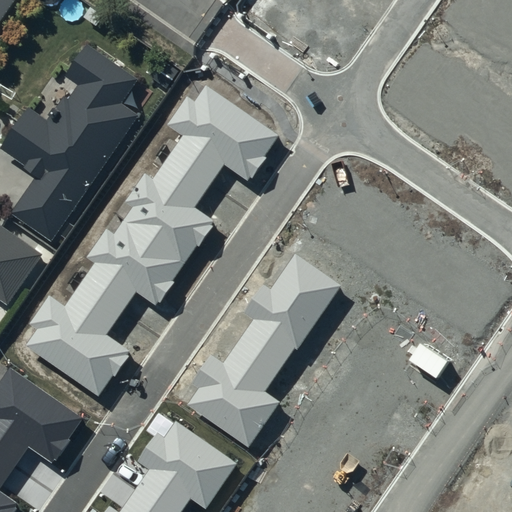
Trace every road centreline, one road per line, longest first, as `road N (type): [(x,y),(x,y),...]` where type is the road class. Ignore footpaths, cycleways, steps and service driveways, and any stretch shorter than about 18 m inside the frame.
road 1 (residential): [(45,511),(335,94)]
road 2 (residential): [(335,94),(511,220)]
road 3 (residential): [(511,336),(384,511)]
road 4 (residential): [(203,8),(335,94)]
